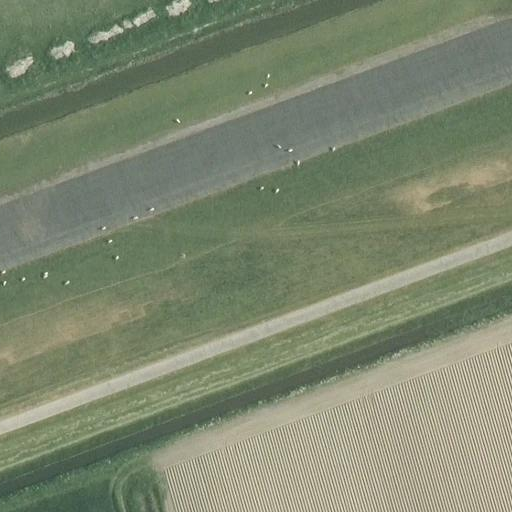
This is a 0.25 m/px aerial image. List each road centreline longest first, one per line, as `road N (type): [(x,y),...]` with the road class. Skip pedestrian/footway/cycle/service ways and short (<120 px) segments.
road 1 (track): [(0,264),(511,74)]
road 2 (track): [(135,214),(299,234),(511,213)]
